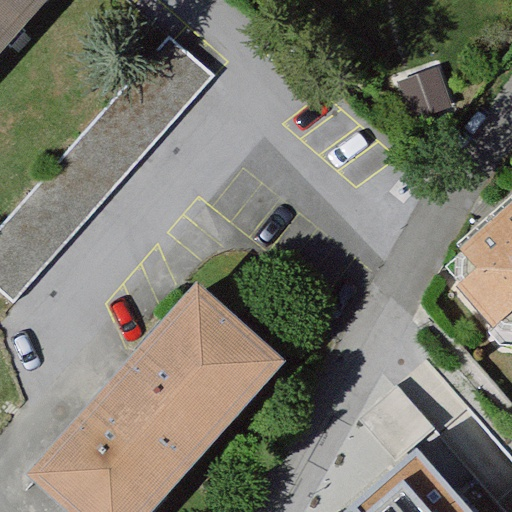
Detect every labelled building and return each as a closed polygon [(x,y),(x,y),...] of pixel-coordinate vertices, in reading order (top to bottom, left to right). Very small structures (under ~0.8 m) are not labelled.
[(0,0),(0,67),(60,0),(0,0)] [(222,85),(176,45),(0,242),(0,293),(21,311),(222,85)] [(511,211),(467,253),(463,300),(501,342),(511,342),(511,211)] [(169,511),(299,367),(210,288),(38,480),(74,511),(169,511)] [(483,511),(424,445),(346,511),(483,511)]
